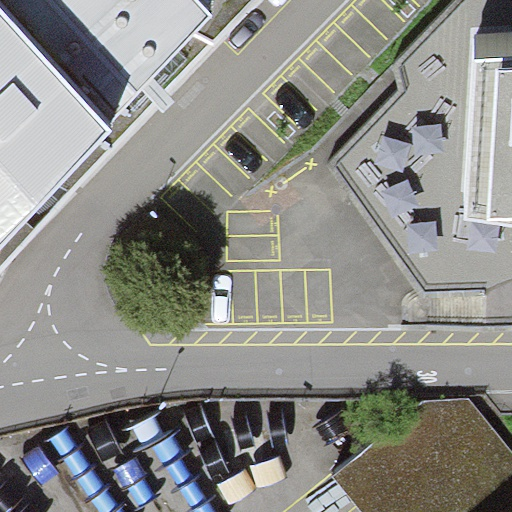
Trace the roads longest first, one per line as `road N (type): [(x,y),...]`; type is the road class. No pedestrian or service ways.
road 1 (residential): [(315,0),(82,233),(49,288),(46,378)]
road 2 (residential): [(511,361),(46,378)]
